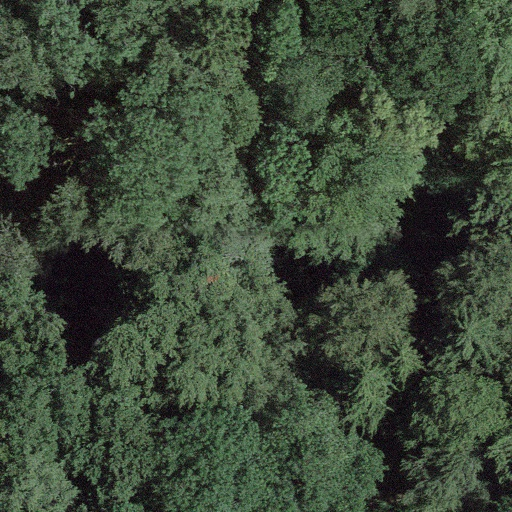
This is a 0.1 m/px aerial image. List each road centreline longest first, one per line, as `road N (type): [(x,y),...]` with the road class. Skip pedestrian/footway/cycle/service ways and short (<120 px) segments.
road 1 (track): [(390,0),(400,87),(377,196),(322,366),(310,511)]
road 2 (track): [(31,0),(37,66),(0,413)]
